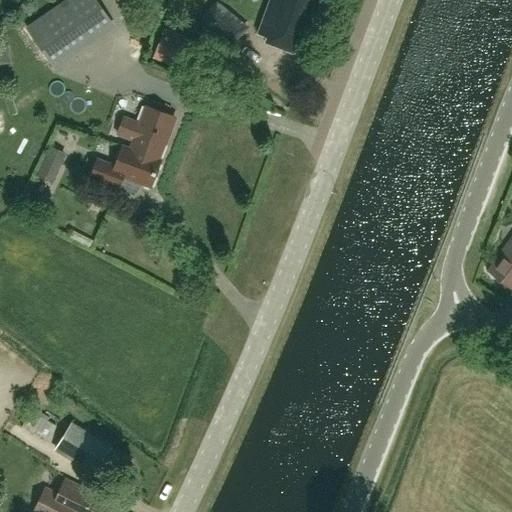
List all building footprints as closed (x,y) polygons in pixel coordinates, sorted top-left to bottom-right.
[(109,19),(95,0),(66,0),(27,27),(50,60),(109,19)] [(165,10),(150,0),(130,0),(158,19),(165,10)] [(270,0),(258,34),(267,38),(265,42),(294,53),(313,0),(270,0)] [(200,22),(216,35),(231,47),(246,28),(216,3),(200,22)] [(192,70),(202,44),(164,29),(154,56),(192,70)] [(0,64),(13,62),(11,50),(0,52),(0,64)] [(158,160),(158,159),(174,117),(146,106),(140,124),(123,118),(117,134),(134,140),(131,149),(130,150),(158,160)] [(150,186),(160,160),(158,159),(158,160),(130,150),(131,149),(123,146),(115,166),(98,159),(90,178),(119,189),(123,176),(150,186)] [(50,149),(40,174),(53,179),(64,155),(50,149)] [(511,288),(511,237),(487,270),(511,288)] [(55,428),(31,413),(22,427),(47,442),(55,428)] [(93,473),(110,447),(71,422),(54,448),(93,473)] [(123,511),(125,509),(65,479),(58,494),(44,488),(32,511),(123,511)]
